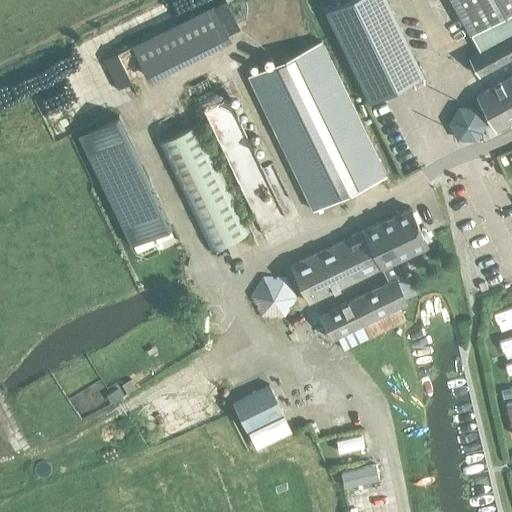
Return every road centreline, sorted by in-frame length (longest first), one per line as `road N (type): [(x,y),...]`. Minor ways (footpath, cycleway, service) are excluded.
road 1 (track): [(257,342),(80,434),(0,461)]
road 2 (track): [(0,67),(140,0)]
